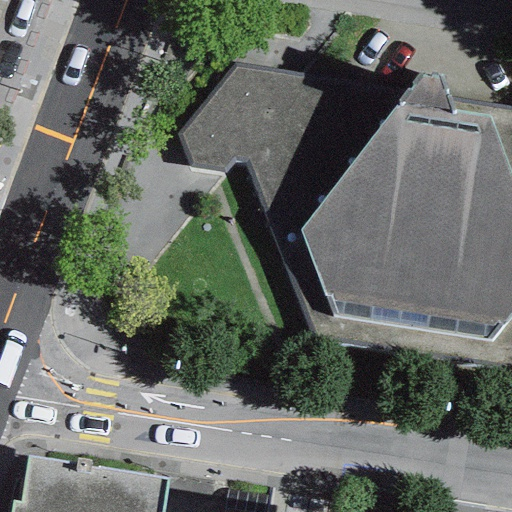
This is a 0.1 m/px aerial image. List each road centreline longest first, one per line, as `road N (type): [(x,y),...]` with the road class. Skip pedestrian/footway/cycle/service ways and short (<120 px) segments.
road 1 (residential): [(511,476),(0,395)]
road 2 (secondary): [(119,0),(0,320)]
